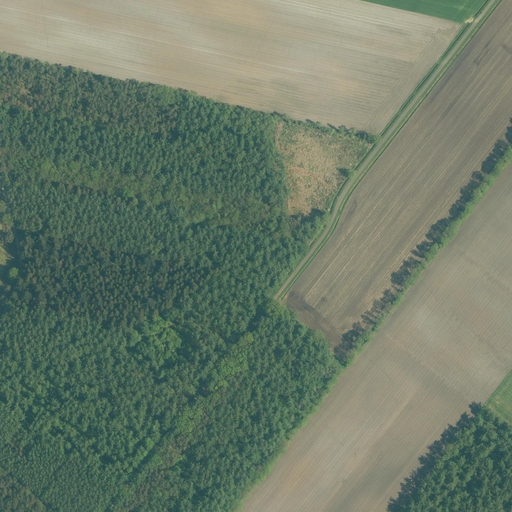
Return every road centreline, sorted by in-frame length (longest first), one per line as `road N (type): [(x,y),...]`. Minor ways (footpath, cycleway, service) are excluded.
road 1 (unclassified): [(107,511),(312,252),(343,193),(493,0)]
road 2 (track): [(0,176),(20,258),(0,323)]
